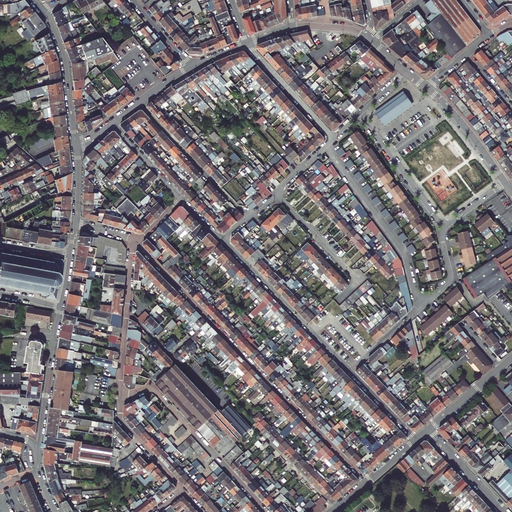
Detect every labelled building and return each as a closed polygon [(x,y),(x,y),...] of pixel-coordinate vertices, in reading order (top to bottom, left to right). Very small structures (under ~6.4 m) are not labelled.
[(17,13),(19,12),(29,6),(24,0),(21,0),(18,2),(13,3),(13,4),(9,5),(8,5),(6,5),(5,4),(0,4),(0,15),(5,15),(17,13)] [(75,0),(84,12),(105,1),(104,0),(83,0),(82,0),(75,0)] [(111,0),(109,3),(108,4),(114,11),(116,9),(120,5),(125,0),(111,0)] [(126,0),(125,0),(120,5),(125,11),(131,5),(126,0)] [(150,0),(145,4),(149,9),(156,4),(161,1),(163,0),(150,0)] [(193,0),(190,2),(196,14),(201,10),(201,9),(200,8),(197,0),(193,0)] [(215,4),(217,9),(226,5),(224,0),(215,4)] [(254,8),(256,7),(262,5),(260,0),(253,3),(250,4),(252,9),(254,8)] [(276,26),(273,17),(271,18),(267,10),(273,7),(272,3),(272,1),(276,1),(276,0),(260,0),(262,5),(271,28),(276,26)] [(276,0),(276,1),(277,11),(277,13),(281,23),(286,22),(289,18),(287,0),(276,0)] [(300,20),(305,19),(302,0),(296,0),(298,18),(300,20)] [(339,17),(337,5),(336,3),(336,1),(334,2),(333,0),(331,0),(331,6),(333,16),(339,17)] [(341,5),(337,5),(339,17),(345,17),(342,0),(335,0),(336,1),(336,3),(339,2),(339,1),(340,0),(341,5)] [(342,0),(345,17),(354,21),(353,19),(352,12),(351,7),(349,7),(348,5),(347,5),(346,2),(350,2),(350,1),(349,0),(342,0)] [(396,16),(396,13),(394,5),(392,0),(372,0),(378,28),(380,29),(396,16)] [(394,5),(396,13),(408,4),(404,0),(398,0),(399,1),(394,5)] [(436,20),(444,14),(432,0),(426,5),(433,13),(433,15),(429,18),(433,23),(436,20)] [(432,0),(444,14),(456,30),(471,17),(457,0),(432,0)] [(471,0),(487,19),(496,12),(488,3),(485,0),(471,0)] [(161,10),(170,5),(171,5),(169,1),(163,4),(161,1),(156,4),(149,9),(154,16),(161,10)] [(490,1),(488,3),(496,12),(500,9),(493,1),(490,1)] [(364,3),(351,6),(351,7),(352,12),(355,11),(365,9),(364,3)] [(252,9),(250,4),(241,7),(242,12),(250,10),(252,9)] [(495,25),(508,18),(508,16),(511,15),(511,4),(507,5),(507,6),(504,6),(500,9),(496,12),(487,19),(491,24),(495,25)] [(122,21),(129,15),(136,10),(131,5),(125,11),(121,14),(119,17),(122,21)] [(154,16),(160,22),(167,16),(172,12),(171,9),(172,8),(170,5),(161,10),(154,16)] [(217,9),(219,14),(228,11),(226,5),(217,9)] [(256,7),(264,30),(271,28),(262,5),(256,7)] [(13,25),(18,21),(21,19),(23,21),(34,12),(29,6),(19,12),(21,15),(19,16),(18,16),(10,22),(13,25)] [(53,13),(56,21),(65,18),(64,17),(69,15),(65,6),(64,6),(61,8),(61,9),(53,13)] [(256,13),(252,15),(259,33),(264,30),(256,7),(254,8),(256,13)] [(259,33),(252,15),(250,10),(242,12),(250,34),(253,35),(259,33)] [(221,20),(218,21),(223,33),(228,44),(234,42),(224,19),(231,17),(228,11),(219,14),(221,20)] [(274,16),(273,17),(276,26),(281,23),(277,13),(277,11),(273,12),(274,16)] [(418,11),(407,19),(414,28),(420,35),(422,32),(420,30),(418,30),(423,26),(423,24),(422,23),(426,20),(418,11)] [(21,19),(18,21),(19,22),(21,23),(22,22),(34,37),(47,30),(45,26),(34,12),(23,21),(21,19)] [(167,16),(160,22),(167,30),(181,20),(184,23),(190,19),(193,16),(191,13),(183,18),(179,13),(175,16),(172,12),(167,16)] [(460,35),(456,30),(444,14),(436,20),(453,41),(460,35)] [(64,17),(65,18),(56,21),(57,26),(70,22),(69,17),(69,15),(64,17)] [(126,24),(132,19),(129,15),(122,21),(126,24)] [(366,15),(356,16),(358,22),(366,26),(368,23),(366,15)] [(57,26),(60,34),(73,30),(71,24),(72,23),(72,25),(79,22),(78,21),(87,19),(85,17),(70,22),(57,26)] [(239,39),(231,17),(224,19),(234,42),(238,40),(239,39)] [(471,17),(456,30),(460,35),(468,45),(482,34),(482,30),(471,17)] [(141,29),(132,19),(126,24),(134,35),(141,29)] [(190,19),(184,23),(170,33),(173,37),(188,26),(186,25),(192,21),(190,19)] [(391,47),(401,39),(398,36),(406,29),(409,27),(411,31),(414,28),(407,19),(384,37),(385,41),(391,47)] [(181,20),(167,30),(170,33),(184,23),(181,20)] [(429,26),(439,39),(443,44),(449,52),(453,57),(468,45),(460,35),(453,41),(436,20),(433,23),(429,26)] [(177,41),(191,31),(189,28),(194,24),(193,22),(188,26),(173,37),(177,41)] [(148,23),(141,29),(147,37),(154,31),(148,23)] [(207,28),(209,35),(215,49),(221,47),(216,35),(214,30),(210,31),(208,27),(207,28)] [(391,47),(404,58),(419,47),(421,45),(425,41),(420,35),(414,28),(411,31),(409,32),(401,39),(391,47)] [(53,47),(47,30),(34,37),(32,38),(36,46),(35,46),(35,47),(36,49),(37,50),(38,49),(40,54),(53,47)] [(60,34),(63,43),(82,36),(86,35),(85,31),(77,34),(75,30),(73,30),(60,34)] [(181,45),(189,38),(188,36),(193,31),(192,30),(191,31),(177,41),(181,45)] [(203,34),(210,51),(215,49),(209,35),(206,37),(203,30),(201,31),(203,34)] [(309,30),(301,31),(305,39),(310,39),(311,41),(315,40),(309,30)] [(154,31),(147,37),(154,44),(160,38),(154,31)] [(301,31),(290,34),(304,50),(307,53),(312,49),(307,42),(305,39),(301,31)] [(223,33),(216,35),(221,47),(228,44),(223,33)] [(205,53),(210,51),(203,34),(198,36),(197,34),(196,35),(199,39),(203,48),(205,53)] [(290,34),(283,36),(292,46),(294,44),(302,52),(304,50),(290,34)] [(186,50),(193,44),(199,39),(196,35),(190,40),(189,38),(181,45),(186,50)] [(504,35),(499,38),(502,41),(505,39),(511,45),(511,44),(504,35)] [(63,43),(66,49),(80,44),(80,45),(91,41),(90,38),(84,40),(82,36),(63,43)] [(292,46),(283,36),(276,38),(283,46),(293,57),(293,56),(296,59),(297,61),(302,65),(305,62),(303,59),(293,48),(292,46)] [(101,37),(92,41),(91,41),(80,45),(80,44),(66,49),(69,57),(106,43),(101,37)] [(123,43),(129,51),(137,44),(131,37),(123,43)] [(167,46),(160,38),(154,44),(151,46),(156,52),(152,55),(153,57),(158,54),(160,52),(167,46)] [(276,38),(270,41),(279,51),(285,57),(287,54),(282,48),(283,46),(276,38)] [(443,44),(439,39),(434,42),(438,48),(443,44)] [(362,40),(349,50),(354,57),(363,50),(366,53),(372,48),(362,40)] [(279,51),(270,41),(264,42),(275,53),(276,52),(277,53),(279,51)] [(275,53),(264,42),(259,44),(259,47),(279,69),(287,62),(288,61),(287,59),(285,57),(279,51),(277,53),(276,52),(275,53)] [(429,47),(433,52),(438,48),(434,42),(429,46),(429,47)] [(106,43),(69,57),(71,63),(80,62),(84,61),(86,60),(89,59),(89,60),(106,53),(112,51),(106,43)] [(194,45),(193,44),(186,50),(190,55),(200,55),(205,53),(203,48),(195,47),(194,45)] [(167,46),(160,52),(166,58),(172,52),(167,46)] [(43,62),(44,65),(58,59),(53,47),(40,54),(29,60),(31,63),(38,60),(40,64),(43,62)] [(404,58),(409,62),(423,52),(419,47),(404,58)] [(378,53),(372,48),(366,53),(364,54),(365,56),(368,59),(367,59),(369,62),(370,60),(372,59),(374,57),(378,53)] [(486,53),(483,49),(476,55),(485,65),(495,57),(489,50),(486,53)] [(112,51),(106,53),(114,63),(119,59),(112,51)] [(243,51),(238,53),(245,61),(248,64),(247,65),(249,69),(251,67),(252,67),(256,64),(251,58),(250,57),(245,52),(243,51)] [(347,51),(342,55),(347,62),(350,60),(353,64),(356,63),(347,51)] [(423,52),(409,62),(414,66),(423,59),(428,55),(424,51),(423,52)] [(485,65),(489,70),(500,60),(506,56),(502,51),(495,57),(485,65)] [(172,52),(166,58),(171,64),(178,59),(172,52)] [(449,62),(453,57),(449,52),(444,57),(449,62)] [(238,53),(233,55),(243,67),(247,71),(249,69),(247,65),(248,64),(245,61),(238,53)] [(376,67),(378,69),(379,69),(383,66),(387,62),(378,53),(374,57),(372,59),(373,60),(371,62),(373,63),(373,64),(375,67),(376,67)] [(233,55),(228,57),(240,70),(243,67),(233,55)] [(342,55),(337,58),(343,65),(347,62),(342,55)] [(365,56),(356,63),(353,64),(351,66),(356,72),(369,62),(367,59),(368,59),(365,56)] [(240,70),(228,57),(221,60),(224,64),(228,61),(233,66),(231,68),(237,75),(235,77),(239,82),(242,79),(238,75),(241,72),(240,70)] [(444,65),(449,62),(444,57),(440,60),(444,65)] [(337,58),(333,62),(338,69),(343,65),(337,58)] [(58,59),(44,65),(36,69),(37,70),(38,69),(39,70),(47,67),(48,75),(59,70),(58,59)] [(165,64),(161,59),(157,62),(162,68),(165,64)] [(178,59),(171,64),(165,64),(162,68),(167,74),(180,65),(180,61),(178,59)] [(279,69),(283,74),(294,64),(297,61),(296,59),(290,64),(287,62),(279,69)] [(414,66),(422,73),(431,66),(423,59),(414,66)] [(224,64),(221,60),(215,62),(221,69),(224,72),(235,85),(239,82),(235,77),(237,75),(231,68),(233,66),(228,61),(224,64)] [(430,77),(444,65),(440,60),(439,60),(431,66),(422,73),(426,76),(430,77)] [(489,70),(492,74),(504,65),(504,64),(500,60),(489,70)] [(80,62),(71,63),(73,80),(83,79),(83,78),(86,75),(84,61),(80,62)] [(305,74),(312,68),(313,69),(312,70),(315,74),(318,71),(322,68),(315,61),(304,71),(292,82),(298,90),(309,80),(305,76),(306,75),(305,74)] [(469,61),(463,66),(466,70),(463,73),(465,75),(468,72),(474,67),(469,61)] [(220,76),(222,74),(219,70),(221,69),(215,62),(207,67),(224,86),(227,83),(220,76)] [(338,69),(333,62),(328,65),(333,72),(335,75),(337,77),(341,73),(340,71),(338,69)] [(383,66),(387,70),(388,71),(393,67),(387,62),(383,66)] [(250,77),(261,67),(258,63),(244,77),(245,78),(248,76),(248,77),(249,76),(250,77)] [(283,74),(288,78),(298,68),(294,64),(283,74)] [(298,68),(288,78),(292,82),(304,71),(301,68),(303,67),(301,65),(298,68)] [(328,65),(323,69),(326,73),(329,76),(333,72),(328,65)] [(492,74),(496,78),(503,73),(507,69),(504,65),(492,74)] [(96,66),(90,71),(96,78),(102,73),(96,66)] [(207,67),(201,71),(209,79),(210,78),(219,88),(222,86),(226,90),(227,89),(224,86),(207,67)] [(254,81),(265,70),(261,67),(250,77),(248,79),(250,80),(252,78),(254,81)] [(468,79),(478,71),(474,67),(468,72),(469,74),(466,77),(468,79)] [(377,76),(384,83),(388,79),(382,73),(379,69),(378,69),(374,73),(377,76)] [(59,70),(48,75),(33,80),(34,85),(40,83),(39,81),(49,77),(50,84),(61,81),(59,70)] [(265,70),(254,81),(252,82),(250,84),(251,85),(253,83),(255,85),(268,74),(265,70)] [(388,79),(393,75),(388,71),(387,70),(384,73),(383,72),(382,73),(388,79)] [(221,92),(209,79),(201,71),(196,74),(213,93),(216,91),(218,94),(221,92)] [(472,83),(475,81),(482,75),(478,71),(468,79),(472,83)] [(449,77),(455,84),(461,78),(456,72),(449,77)] [(503,73),(496,78),(500,83),(506,77),(503,73)] [(213,93),(196,74),(190,77),(208,96),(210,94),(214,98),(216,96),(213,93)] [(271,77),(268,74),(255,85),(256,87),(258,85),(260,87),(271,77)] [(361,80),(365,84),(370,80),(366,75),(361,80)] [(461,78),(455,84),(458,88),(468,79),(466,77),(465,75),(463,77),(461,78)] [(475,81),(478,85),(485,79),(482,75),(475,81)] [(506,77),(500,83),(503,87),(510,82),(511,79),(511,75),(508,79),(506,77)] [(373,80),(380,87),(384,83),(377,76),(373,80)] [(208,96),(190,77),(185,80),(196,93),(199,91),(209,102),(212,100),(208,96)] [(260,95),(274,81),(271,77),(260,87),(256,91),(259,95),(260,95)] [(298,90),(302,94),(315,83),(314,81),(313,82),(311,80),(312,79),(311,78),(309,80),(298,90)] [(83,79),(73,80),(74,90),(83,88),(83,79)] [(302,94),(307,99),(319,87),(317,85),(321,82),(319,79),(315,83),(302,94)] [(458,88),(462,92),(472,83),(468,79),(458,88)] [(485,79),(478,85),(475,88),(479,92),(489,84),(485,79)] [(185,80),(174,87),(181,94),(187,101),(192,96),(199,103),(203,100),(196,93),(185,80)] [(375,91),(380,87),(373,80),(368,84),(375,91)] [(25,89),(0,101),(0,110),(37,99),(36,94),(44,93),(44,96),(48,95),(62,92),(61,81),(50,84),(27,91),(25,89)] [(278,85),(274,81),(260,95),(261,96),(264,94),(266,97),(278,85)] [(511,84),(510,82),(503,87),(507,91),(511,87),(511,84)] [(83,88),(88,94),(94,89),(89,83),(83,88)] [(472,83),(462,92),(465,96),(475,88),(472,83)] [(114,92),(111,95),(121,106),(127,101),(117,90),(112,84),(110,85),(111,87),(110,88),(114,92)] [(319,87),(307,99),(310,103),(318,95),(326,88),(323,84),(319,87)] [(368,84),(364,88),(371,95),(375,91),(368,84)] [(483,97),(493,88),(489,84),(479,92),(483,97)] [(117,90),(127,101),(134,97),(134,96),(124,85),(117,90)] [(178,97),(181,94),(174,87),(173,85),(165,92),(171,98),(176,94),(178,97)] [(282,89),(278,85),(266,97),(264,98),(267,102),(270,100),(282,89)] [(359,91),(367,99),(371,95),(364,88),(363,87),(359,91)] [(454,92),(451,87),(445,92),(449,96),(454,92)] [(73,98),(82,97),(81,93),(84,92),(85,97),(87,97),(89,95),(88,94),(83,88),(74,90),(72,90),(73,98)] [(465,96),(469,101),(479,92),(475,88),(465,96)] [(493,88),(483,97),(485,99),(487,101),(496,93),(493,88)] [(285,93),(282,89),(270,100),(271,101),(272,100),(273,101),(271,103),(273,105),(274,104),(285,93)] [(353,93),(358,98),(363,103),(367,99),(359,91),(357,89),(353,93)] [(376,111),(386,125),(415,104),(405,90),(376,111)] [(454,92),(449,96),(453,100),(458,95),(455,91),(454,92)] [(62,92),(48,95),(49,103),(40,104),(41,108),(38,109),(39,110),(44,109),(49,106),(64,104),(62,92)] [(173,100),(171,98),(165,92),(161,95),(171,106),(174,110),(175,110),(177,108),(173,103),(174,101),(173,100)] [(469,101),(473,105),(480,100),(483,97),(479,92),(469,101)] [(289,97),(285,93),(274,104),(275,105),(276,104),(277,106),(276,108),(274,107),(270,110),(273,113),(276,110),(289,97)] [(318,95),(310,103),(314,106),(322,99),(326,95),(324,93),(320,97),(318,95)] [(490,99),(493,102),(500,97),(496,93),(487,101),(490,105),(492,104),(489,100),(490,99)] [(113,111),(107,104),(105,106),(101,101),(99,102),(92,94),(89,96),(94,101),(102,111),(105,113),(107,116),(113,111)] [(107,98),(104,100),(107,104),(113,111),(121,106),(111,95),(107,98)] [(171,106),(161,95),(156,98),(162,105),(167,110),(171,106)] [(458,95),(453,100),(456,104),(457,103),(462,99),(459,95),(458,95)] [(73,98),(74,107),(83,106),(82,97),(73,98)] [(294,102),(289,97),(276,110),(278,112),(283,107),(286,110),(294,102)] [(314,106),(318,111),(328,102),(331,99),(329,97),(324,101),(322,99),(314,106)] [(496,107),(497,107),(503,101),(500,97),(493,102),(492,104),(490,105),(494,109),(496,107)] [(162,105),(156,98),(152,102),(158,108),(162,105)] [(175,98),(173,100),(174,101),(181,109),(183,106),(175,98)] [(327,120),(331,125),(343,113),(346,110),(349,107),(354,112),(358,107),(353,102),(350,98),(344,104),(327,120)] [(358,107),(363,103),(358,98),(353,102),(358,107)] [(462,99),(457,103),(460,108),(466,103),(462,99)] [(480,100),(473,105),(476,110),(487,101),(485,99),(481,102),(480,100)] [(256,103),(254,100),(247,107),(249,109),(256,103)] [(328,102),(318,111),(322,116),(336,103),(334,101),(331,104),(328,102)] [(487,101),(476,110),(480,114),(490,105),(487,101)] [(503,101),(497,107),(501,111),(507,105),(503,101)] [(148,108),(159,120),(164,115),(164,114),(165,113),(164,112),(163,113),(160,110),(158,108),(152,102),(148,105),(148,108)] [(297,106),(294,102),(286,110),(282,113),(285,116),(283,118),(285,120),(286,118),(290,115),(289,114),(297,106)] [(327,120),(344,104),(343,102),(339,105),(336,103),(322,116),(327,120)] [(470,108),(466,103),(460,108),(465,112),(470,108)] [(49,106),(44,109),(45,120),(49,118),(53,117),(53,116),(65,114),(64,104),(49,106)] [(74,107),(75,114),(84,113),(87,111),(87,109),(88,108),(87,104),(83,106),(74,107)] [(490,105),(480,114),(483,118),(494,109),(490,105)] [(507,105),(501,111),(499,113),(497,114),(501,118),(502,117),(504,115),(511,110),(507,105)] [(301,110),(297,106),(289,114),(290,115),(286,118),(289,121),(301,110)] [(148,124),(154,120),(143,109),(140,109),(138,111),(146,120),(148,122),(147,123),(148,125),(148,124)] [(483,118),(487,122),(497,114),(494,109),(483,118)] [(293,125),(305,114),(301,110),(289,121),(285,125),(286,126),(291,122),(293,125)] [(502,117),(501,118),(505,122),(508,120),(511,116),(511,111),(511,110),(504,115),(506,117),(504,119),(502,117)] [(146,120),(138,111),(133,114),(144,127),(148,125),(147,123),(145,124),(143,122),(146,120)] [(159,120),(162,123),(170,116),(173,113),(172,111),(166,116),(164,115),(159,120)] [(85,120),(84,113),(75,114),(76,122),(84,120),(85,120)] [(90,118),(93,128),(107,116),(105,113),(101,115),(90,118)] [(166,127),(174,119),(179,115),(177,113),(172,118),(170,116),(162,123),(166,127)] [(343,113),(331,125),(334,128),(337,128),(347,119),(345,116),(346,115),(343,113)] [(53,116),(53,117),(54,126),(66,125),(65,114),(53,116)] [(144,127),(133,114),(128,118),(138,129),(140,127),(145,132),(147,130),(144,127)] [(257,120),(260,123),(266,118),(263,114),(257,120)] [(308,118),(305,114),(293,125),(297,129),(308,118)] [(487,122),(491,127),(501,118),(497,114),(487,122)] [(477,117),(471,121),(474,125),(479,120),(477,117)] [(93,128),(90,118),(85,120),(84,120),(88,132),(93,128)] [(122,124),(142,146),(149,141),(150,139),(153,137),(149,132),(145,136),(138,129),(128,118),(122,122),(122,124)] [(312,122),(308,118),(297,129),(301,133),(312,122)] [(491,127),(495,131),(505,122),(501,118),(491,127)] [(181,127),(174,119),(166,127),(172,134),(180,127),(181,127)] [(154,120),(148,124),(157,134),(162,129),(154,120)] [(314,125),(312,122),(301,133),(300,133),(303,136),(305,134),(311,129),(314,125)] [(495,131),(498,136),(508,127),(506,124),(505,122),(495,131)] [(279,131),(282,128),(284,126),(281,123),(276,128),(279,131)] [(66,125),(54,126),(55,133),(51,134),(54,139),(57,137),(67,135),(66,125)] [(314,125),(311,129),(316,134),(322,141),(324,139),(324,136),(314,125)] [(172,134),(180,142),(187,135),(180,127),(172,134)] [(508,127),(498,136),(504,142),(511,135),(511,131),(511,130),(508,127)] [(169,136),(162,129),(157,134),(156,135),(162,142),(169,136)] [(180,142),(187,149),(194,142),(189,138),(195,132),(193,130),(187,135),(180,142)] [(360,130),(352,136),(356,142),(364,136),(360,130)] [(487,130),(481,135),(484,138),(490,133),(487,130)] [(109,134),(119,146),(127,155),(128,155),(132,150),(115,131),(112,131),(109,134)] [(8,148),(16,142),(10,134),(10,133),(8,134),(9,135),(0,139),(5,148),(8,148)] [(214,133),(211,134),(216,141),(220,138),(218,134),(216,135),(214,133)] [(51,134),(32,142),(35,149),(54,140),(54,139),(51,134)] [(109,134),(104,138),(111,146),(112,146),(118,152),(121,157),(124,155),(120,150),(118,147),(119,146),(109,134)] [(316,134),(310,139),(316,146),(322,141),(316,134)] [(68,145),(67,135),(57,137),(54,139),(54,140),(55,151),(68,145)] [(162,142),(169,150),(176,144),(169,136),(162,142)] [(187,149),(190,153),(200,144),(204,141),(203,140),(204,138),(202,136),(200,137),(199,138),(194,142),(187,149)] [(307,136),(303,140),(312,150),(316,146),(310,139),(307,136)] [(364,136),(356,142),(361,148),(368,142),(369,142),(366,138),(364,136)] [(491,136),(485,141),(487,145),(493,140),(494,140),(491,136)] [(104,138),(100,142),(113,157),(118,152),(112,146),(111,146),(104,138)] [(303,143),(300,146),(308,154),(312,150),(303,140),(301,138),(300,139),(297,142),(299,144),(300,143),(300,142),(301,141),(303,143)] [(493,140),(487,145),(490,148),(496,143),(493,140)] [(142,146),(149,154),(155,148),(149,141),(142,146)] [(113,157),(100,142),(93,148),(107,163),(113,157)] [(361,148),(360,148),(364,154),(365,153),(372,148),(370,146),(368,142),(361,148)] [(504,142),(492,152),(495,156),(507,146),(504,142)] [(176,144),(169,150),(176,157),(183,151),(176,144)] [(200,144),(190,153),(194,156),(204,147),(200,144)] [(55,151),(49,154),(51,160),(52,160),(51,158),(54,157),(58,155),(59,157),(69,153),(68,145),(55,151)] [(308,154),(300,146),(297,148),(294,145),(293,146),(296,150),(300,154),(304,158),(308,154)] [(495,156),(498,160),(511,148),(511,145),(511,146),(509,148),(507,146),(495,156)] [(15,158),(16,159),(18,161),(19,160),(25,154),(17,146),(7,155),(11,159),(11,158),(14,156),(16,157),(15,158)] [(204,147),(194,156),(197,160),(204,154),(207,151),(204,147)] [(107,163),(93,148),(85,155),(98,167),(101,163),(107,171),(111,167),(107,163)] [(149,154),(155,161),(162,156),(166,152),(164,150),(161,154),(155,148),(149,154)] [(372,148),(365,153),(369,160),(377,154),(375,151),(373,148),(372,148)] [(511,148),(498,160),(501,164),(509,157),(511,154),(511,148)] [(132,150),(128,155),(133,161),(138,156),(132,150)] [(294,159),(300,154),(296,150),(290,155),(294,159)] [(180,167),(189,158),(183,151),(176,157),(181,162),(178,165),(180,167)] [(240,159),(234,152),(231,155),(237,162),(240,159)] [(58,165),(58,166),(70,161),(69,153),(59,157),(59,161),(53,163),(52,161),(42,166),(45,169),(46,169),(47,169),(58,164),(58,165)] [(294,159),(290,155),(289,153),(284,158),(285,159),(290,164),(294,159)] [(23,163),(29,158),(25,154),(19,160),(20,160),(16,165),(18,167),(19,166),(23,163)] [(51,160),(49,154),(35,160),(42,166),(52,161),(51,160)] [(197,160),(204,168),(211,161),(204,154),(197,160)] [(377,154),(369,160),(374,165),(382,160),(379,156),(377,154)] [(84,159),(84,165),(85,165),(95,172),(105,182),(109,186),(112,184),(113,183),(106,176),(97,168),(98,167),(85,155),(84,159)] [(133,161),(128,155),(127,155),(123,159),(129,165),(133,161)] [(212,160),(211,161),(204,168),(210,174),(217,168),(220,165),(217,162),(221,158),(218,155),(212,160)] [(162,156),(155,161),(159,165),(166,159),(162,156)] [(504,168),(511,161),(509,157),(501,164),(504,168)] [(193,162),(189,158),(180,167),(179,168),(180,169),(181,170),(182,172),(186,168),(193,162)] [(125,169),(129,165),(123,159),(119,163),(125,169)] [(162,169),(169,163),(166,160),(166,159),(159,165),(162,169)] [(285,168),(280,163),(277,159),(275,161),(278,164),(275,166),(277,168),(281,173),(285,168)] [(285,168),(290,164),(285,159),(280,163),(285,168)] [(382,160),(374,165),(375,168),(378,171),(386,166),(384,162),(382,160)] [(70,161),(58,166),(60,178),(67,175),(72,173),(72,172),(70,161)] [(186,175),(196,165),(193,162),(186,168),(188,170),(184,173),(184,174),(186,175)] [(276,177),(267,166),(264,164),(263,165),(260,162),(257,165),(260,168),(272,181),(276,177)] [(115,167),(121,173),(125,169),(119,163),(115,167)] [(176,171),(173,167),(169,163),(162,169),(169,176),(176,171)] [(251,168),(264,182),(267,186),(272,181),(260,168),(257,170),(251,163),(248,165),(251,168)] [(326,167),(322,163),(318,167),(322,171),(326,167)] [(34,171),(41,168),(36,164),(29,167),(32,174),(35,173),(34,171)] [(227,170),(232,166),(230,164),(224,169),(225,170),(223,172),(225,173),(227,170)] [(281,173),(277,168),(275,170),(270,164),(267,166),(276,177),(281,173)] [(84,165),(84,168),(92,174),(96,179),(100,182),(104,186),(105,185),(103,184),(105,182),(95,172),(85,165),(84,165)] [(193,175),(200,169),(196,165),(186,175),(187,176),(190,178),(193,175)] [(386,166),(378,171),(375,174),(380,180),(383,178),(391,172),(390,172),(389,169),(386,166)] [(28,169),(20,172),(23,179),(32,174),(29,167),(27,168),(28,169)] [(116,178),(121,173),(115,167),(111,171),(116,178)] [(92,174),(84,168),(83,175),(93,185),(97,189),(98,190),(101,187),(98,184),(94,180),(96,179),(92,174)] [(147,172),(156,181),(159,177),(151,168),(147,172)] [(223,175),(217,168),(210,174),(216,180),(223,175)] [(196,180),(201,175),(204,173),(200,169),(193,175),(194,177),(191,180),(192,181),(193,183),(196,180)] [(331,173),(336,177),(340,174),(335,169),(331,173)] [(296,181),(300,185),(300,184),(306,179),(313,171),(313,170),(312,171),(311,171),(309,173),(308,172),(304,176),(302,175),(296,181)] [(111,171),(106,176),(113,183),(114,184),(118,179),(116,178),(111,171)] [(179,174),(176,171),(169,176),(172,180),(179,174)] [(20,172),(14,174),(18,181),(19,184),(21,183),(19,180),(23,179),(20,172)] [(143,176),(145,179),(152,185),(156,181),(147,172),(145,174),(144,175),(143,176)] [(325,178),(329,182),(335,177),(331,172),(325,178)] [(391,172),(383,178),(387,184),(394,179),(395,178),(393,175),(391,172)] [(55,182),(58,188),(59,192),(64,190),(72,189),(72,173),(67,175),(67,177),(55,182)] [(18,181),(14,174),(10,176),(13,183),(14,186),(19,184),(18,181)] [(24,189),(34,184),(32,181),(33,181),(32,180),(40,176),(39,174),(36,175),(35,175),(36,177),(31,179),(32,180),(21,184),(24,189)] [(183,178),(179,174),(172,180),(176,184),(183,178)] [(93,190),(93,185),(83,175),(83,192),(98,193),(99,191),(98,190),(97,189),(96,190),(93,190)] [(228,181),(223,175),(216,180),(222,187),(228,181)] [(300,184),(300,185),(303,189),(310,183),(313,181),(315,178),(313,176),(308,181),(306,179),(300,184)] [(310,183),(303,189),(308,194),(320,183),(318,180),(320,178),(318,176),(315,178),(313,181),(316,184),(313,186),(310,183)] [(190,186),(183,178),(176,184),(183,192),(190,186)] [(146,191),(152,185),(145,179),(141,183),(140,181),(141,180),(140,179),(137,182),(146,191)] [(387,184),(386,185),(391,191),(392,190),(399,185),(397,183),(394,179),(387,184)] [(208,191),(214,185),(210,180),(208,182),(204,186),(208,191)] [(262,187),(258,183),(257,184),(255,182),(253,184),(264,197),(267,194),(262,188),(262,187)] [(259,182),(258,183),(262,187),(262,188),(267,194),(272,190),(267,186),(264,182),(261,184),(259,182)] [(308,194),(312,198),(325,186),(321,182),(320,183),(308,194)] [(349,187),(345,182),(338,189),(342,194),(349,187)] [(26,194),(44,186),(42,183),(36,185),(36,183),(34,184),(24,189),(26,194)] [(264,197),(253,184),(247,190),(248,191),(258,202),(264,197)] [(217,188),(214,185),(208,191),(206,192),(206,193),(208,196),(206,197),(207,198),(217,188)] [(325,186),(312,198),(316,202),(322,196),(325,194),(322,192),(328,187),(326,185),(325,186)] [(399,185),(392,190),(396,197),(404,191),(402,187),(400,185),(399,185)] [(46,186),(37,190),(38,194),(40,196),(49,192),(46,186)] [(197,194),(190,186),(183,192),(191,199),(197,194)] [(10,196),(18,192),(16,187),(10,190),(9,189),(5,191),(7,195),(9,193),(10,196)] [(216,200),(223,193),(217,188),(207,198),(208,199),(209,198),(212,195),(216,200)] [(11,210),(15,217),(53,199),(63,195),(72,195),(72,189),(64,190),(59,192),(50,195),(49,192),(40,196),(11,210)] [(7,195),(5,191),(0,193),(0,197),(2,197),(3,199),(10,196),(9,193),(7,195)] [(114,191),(111,194),(117,200),(120,197),(114,191)] [(258,202),(248,191),(245,194),(244,192),(241,195),(244,199),(246,201),(251,208),(258,202)] [(290,202),(293,206),(304,194),(301,191),(290,202)] [(404,191),(396,197),(401,203),(409,197),(406,193),(404,191)] [(20,196),(18,192),(10,196),(11,198),(7,200),(8,203),(20,196)] [(204,195),(201,192),(192,201),(195,204),(204,195)] [(148,201),(152,206),(160,214),(167,207),(163,202),(160,205),(154,198),(158,194),(157,193),(152,197),(151,198),(148,201)] [(216,200),(221,205),(228,199),(223,193),(216,200)] [(320,206),(324,211),(330,205),(329,203),(332,200),(331,200),(336,195),(334,193),(326,200),(320,206)] [(61,200),(61,203),(71,204),(72,195),(63,195),(53,199),(53,204),(55,204),(55,201),(61,200)] [(198,207),(207,198),(206,197),(204,195),(195,204),(198,207)] [(324,211),(328,215),(338,205),(346,198),(344,195),(338,200),(337,199),(330,205),(324,211)] [(322,196),(316,202),(320,206),(326,200),(322,196)] [(362,202),(358,196),(352,202),(356,207),(362,202)] [(22,197),(8,204),(10,208),(24,201),(22,197)] [(116,208),(117,209),(122,215),(121,217),(121,219),(117,227),(123,228),(129,222),(126,219),(125,218),(128,216),(131,212),(134,215),(135,214),(139,210),(127,197),(116,208)] [(409,197),(401,203),(405,209),(413,203),(411,200),(409,197)] [(207,198),(198,207),(201,210),(210,202),(208,199),(207,198)] [(24,221),(29,219),(53,206),(53,205),(53,204),(53,199),(15,217),(10,219),(6,221),(6,237),(21,240),(24,221)] [(210,202),(201,210),(205,214),(214,205),(212,203),(210,202)] [(366,208),(362,202),(356,207),(360,213),(366,208)] [(413,203),(405,209),(409,215),(417,209),(415,206),(413,203)] [(102,206),(82,204),(82,211),(93,212),(93,213),(105,213),(106,210),(102,210),(102,206)] [(144,205),(146,209),(156,218),(160,214),(152,206),(151,208),(148,205),(147,206),(145,204),(144,205)] [(214,205),(205,214),(209,218),(215,212),(217,209),(214,205)] [(328,215),(332,219),(342,209),(338,205),(328,215)] [(107,224),(112,210),(108,208),(109,206),(108,206),(106,210),(105,213),(102,223),(107,224)] [(188,220),(194,214),(186,206),(183,206),(172,216),(176,219),(177,218),(178,219),(181,217),(182,218),(178,222),(182,226),(186,222),(184,220),(186,218),(188,220)] [(230,211),(238,220),(244,214),(238,208),(236,210),(233,207),(230,211)] [(113,208),(112,210),(107,224),(111,225),(116,211),(113,210),(114,208),(113,208)] [(238,220),(230,211),(227,214),(222,208),(219,211),(220,212),(221,213),(226,218),(232,224),(232,225),(238,220)] [(282,208),(276,213),(288,226),(289,227),(290,225),(288,222),(289,222),(288,220),(285,217),(288,215),(282,208)] [(332,219),(336,224),(346,215),(348,213),(344,208),(342,209),(332,219)] [(117,209),(116,211),(111,225),(117,227),(121,219),(121,217),(122,215),(117,209)] [(142,213),(146,217),(142,220),(149,226),(156,218),(146,209),(142,213)] [(417,209),(409,215),(414,221),(421,216),(422,215),(420,212),(417,209)] [(60,216),(70,216),(71,211),(62,210),(53,210),(52,216),(57,216),(57,221),(60,221),(60,216)] [(93,212),(82,211),(82,215),(84,218),(102,223),(105,213),(93,213),(93,212)] [(7,212),(1,214),(4,222),(6,221),(10,219),(7,212)] [(215,212),(209,218),(212,221),(219,215),(215,212)] [(483,212),(480,214),(489,225),(495,220),(489,212),(486,214),(485,215),(485,214),(483,212)] [(146,217),(142,213),(140,216),(139,215),(138,216),(141,221),(137,225),(143,231),(149,226),(142,220),(146,217)] [(288,226),(276,213),(271,219),(277,225),(279,223),(282,226),(283,225),(286,228),(288,226)] [(191,226),(199,219),(194,214),(188,220),(187,221),(191,226)] [(480,214),(477,216),(479,219),(478,220),(476,222),(482,231),(489,225),(480,214)] [(143,231),(137,225),(136,224),(139,221),(134,215),(131,219),(132,220),(129,222),(123,228),(139,233),(142,232),(143,231)] [(220,217),(219,215),(212,221),(217,226),(221,222),(218,219),(220,217)] [(346,215),(336,224),(341,229),(351,220),(346,215)] [(179,230),(182,226),(178,222),(176,219),(172,216),(160,229),(169,239),(172,237),(179,230)] [(414,221),(413,222),(417,228),(418,227),(425,222),(423,218),(421,216),(414,221)] [(351,220),(341,229),(346,234),(352,228),(350,225),(356,219),(354,217),(351,220)] [(232,224),(226,218),(221,222),(217,226),(222,231),(225,231),(232,224)] [(21,240),(28,242),(30,229),(27,228),(29,219),(24,221),(21,240)] [(40,221),(40,222),(36,243),(50,245),(51,232),(51,231),(43,229),(44,219),(40,221)] [(203,223),(199,219),(191,226),(196,230),(203,223)] [(255,219),(250,224),(252,227),(255,225),(257,227),(260,225),(255,219)] [(282,231),(277,225),(271,219),(262,227),(267,231),(270,229),(274,233),(278,230),(281,232),(282,231)] [(365,225),(367,226),(370,230),(371,229),(375,225),(371,219),(365,225)] [(52,220),(52,228),(58,229),(61,230),(61,232),(68,232),(69,226),(56,225),(56,221),(52,220)] [(187,221),(186,222),(182,226),(179,230),(180,232),(183,229),(184,229),(186,227),(188,229),(191,226),(187,221)] [(425,222),(418,227),(422,233),(430,227),(428,224),(426,221),(425,222)] [(36,243),(40,222),(34,222),(34,223),(33,224),(33,225),(33,226),(33,228),(35,229),(35,230),(30,229),(28,242),(36,243)] [(199,236),(200,235),(208,227),(203,223),(196,230),(194,232),(199,236)] [(346,234),(351,239),(360,229),(361,229),(356,224),(352,228),(346,234)] [(375,225),(371,229),(375,234),(379,230),(375,225)] [(183,234),(185,236),(187,233),(189,234),(191,232),(192,234),(194,232),(196,230),(191,226),(188,229),(183,234)] [(231,242),(235,246),(250,232),(245,226),(231,238),(231,242)] [(360,229),(351,239),(355,244),(365,234),(370,230),(367,226),(362,231),(360,229)] [(206,238),(212,232),(208,227),(200,235),(205,239),(206,238)] [(430,227),(422,233),(427,239),(433,234),(435,233),(430,227)] [(169,239),(160,229),(147,242),(147,245),(158,257),(164,252),(156,244),(161,240),(175,254),(165,264),(170,270),(176,263),(182,258),(185,255),(174,244),(169,239)] [(456,237),(457,241),(471,237),(469,229),(459,232),(460,235),(460,236),(459,236),(456,237)] [(380,244),(383,247),(388,242),(379,230),(375,234),(375,235),(379,241),(380,244)] [(251,231),(250,232),(235,246),(239,250),(252,238),(250,236),(253,233),(251,231)] [(68,232),(61,232),(58,247),(62,248),(67,243),(68,232)] [(212,232),(206,238),(214,246),(212,248),(211,250),(210,249),(206,254),(204,256),(207,259),(211,255),(214,253),(217,249),(224,243),(212,232)] [(365,234),(355,244),(360,249),(369,240),(370,239),(365,234)] [(427,239),(425,240),(429,246),(434,242),(437,240),(435,237),(433,234),(427,239)] [(509,239),(503,243),(508,248),(511,245),(511,234),(509,235),(509,239)] [(199,236),(192,242),(194,245),(189,250),(191,253),(197,247),(195,245),(199,241),(201,243),(204,240),(205,239),(200,235),(199,236)] [(99,237),(80,236),(79,245),(91,247),(97,248),(97,246),(98,243),(99,237)] [(253,240),(252,238),(239,250),(243,254),(258,240),(256,237),(253,240)] [(471,237),(457,241),(458,244),(461,243),(462,243),(462,245),(463,248),(473,245),(471,237)] [(205,239),(204,240),(212,248),(214,246),(206,238),(205,239)] [(248,259),(256,251),(254,249),(259,244),(260,242),(258,240),(243,254),(248,259)] [(369,240),(360,249),(365,254),(374,245),(369,240)] [(365,254),(370,259),(376,253),(373,250),(380,244),(379,241),(376,244),(374,245),(365,254)] [(318,250),(311,242),(298,254),(305,260),(302,263),(303,265),(318,250)] [(388,242),(383,247),(384,249),(386,252),(392,247),(388,242)] [(429,246),(426,248),(427,251),(428,251),(429,258),(437,256),(439,256),(438,251),(437,248),(435,249),(434,242),(429,246)] [(224,243),(217,249),(221,253),(218,256),(220,258),(229,249),(224,243)] [(487,254),(489,261),(508,248),(503,243),(487,254)] [(90,253),(91,247),(79,245),(78,254),(94,257),(95,258),(95,255),(92,255),(92,254),(90,253)] [(461,257),(475,254),(473,245),(463,248),(464,251),(464,253),(463,253),(460,254),(461,257)] [(511,245),(508,248),(489,261),(463,278),(476,297),(486,291),(490,298),(511,280),(511,245)] [(376,253),(370,259),(374,264),(383,255),(381,253),(384,249),(383,247),(376,253)] [(390,258),(392,261),(398,256),(392,247),(386,252),(388,255),(390,258)] [(255,266),(265,256),(266,255),(259,248),(256,251),(248,259),(255,266)] [(225,264),(235,255),(229,249),(220,258),(225,264)] [(152,262),(141,250),(139,251),(138,268),(146,268),(152,262)] [(324,256),(318,250),(303,265),(304,266),(310,261),(314,265),(315,264),(324,256)] [(54,257),(53,257),(53,258),(53,257),(53,258),(53,259),(46,257),(46,258),(47,258),(47,260),(46,260),(46,261),(41,260),(41,259),(40,259),(35,259),(35,258),(34,257),(34,258),(29,257),(28,256),(28,257),(23,256),(23,255),(22,255),(22,256),(16,255),(17,254),(16,254),(15,255),(10,254),(11,253),(10,253),(9,254),(4,253),(4,252),(3,252),(3,253),(0,252),(1,252),(0,251),(0,284),(4,286),(4,287),(5,287),(5,286),(10,287),(10,288),(11,288),(11,287),(16,288),(16,289),(17,289),(17,288),(22,289),(22,290),(23,290),(23,289),(29,290),(28,291),(29,291),(30,290),(35,291),(34,292),(35,292),(36,291),(41,292),(40,293),(41,293),(41,295),(40,295),(40,296),(41,296),(46,297),(45,298),(46,298),(46,299),(47,299),(47,298),(51,299),(52,300),(52,299),(56,300),(56,301),(57,301),(57,300),(57,299),(58,294),(58,293),(59,288),(59,287),(59,286),(60,285),(59,284),(61,282),(62,282),(61,281),(62,279),(63,278),(63,277),(62,278),(61,275),(61,274),(61,272),(62,272),(63,266),(64,260),(64,259),(63,259),(59,258),(58,258),(54,258),(54,257)] [(383,255),(374,264),(379,269),(388,260),(390,258),(388,255),(386,252),(383,255)] [(94,257),(78,254),(76,261),(93,265),(94,262),(93,262),(94,257)] [(475,254),(461,257),(462,261),(465,260),(466,260),(466,261),(467,264),(477,262),(475,254)] [(241,261),(235,255),(225,264),(231,270),(241,261)] [(259,270),(271,259),(269,257),(267,258),(265,256),(255,266),(259,270)] [(329,261),(324,256),(315,264),(318,268),(315,271),(317,272),(320,270),(322,267),(329,261)] [(400,259),(398,256),(392,261),(393,263),(391,265),(393,269),(402,266),(401,263),(400,259)] [(429,258),(430,262),(432,269),(440,267),(442,266),(441,262),(440,259),(438,259),(437,256),(429,258)] [(259,270),(263,274),(277,261),(273,257),(271,259),(259,270)] [(388,260),(379,269),(388,278),(394,272),(393,269),(391,265),(393,263),(392,261),(390,258),(388,260)] [(268,279),(275,272),(272,269),(274,268),(280,262),(278,260),(277,261),(263,274),(268,279)] [(93,265),(76,261),(75,268),(102,273),(103,270),(92,268),(93,265)] [(241,261),(231,270),(227,275),(232,280),(240,272),(246,267),(241,261)] [(334,267),(329,261),(322,267),(323,268),(320,270),(317,272),(318,274),(320,271),(324,276),(325,275),(334,267)] [(152,262),(146,268),(145,269),(143,273),(146,277),(149,273),(156,266),(152,262)] [(176,263),(170,270),(174,274),(180,267),(176,263)] [(161,270),(156,266),(149,273),(146,277),(145,280),(144,280),(146,282),(151,276),(153,278),(161,270)] [(402,266),(393,269),(394,272),(397,276),(404,274),(402,266)] [(184,272),(180,267),(174,274),(178,278),(184,272)] [(242,281),(251,272),(246,267),(240,272),(243,276),(238,281),(240,284),(242,281)] [(327,283),(339,272),(334,267),(325,275),(328,279),(326,282),(327,283)] [(432,269),(428,270),(429,273),(433,272),(435,280),(445,277),(443,273),(443,270),(441,270),(440,267),(432,269)] [(105,273),(102,273),(75,268),(74,274),(81,275),(97,278),(104,279),(105,273)] [(145,269),(146,268),(138,268),(137,280),(142,280),(142,278),(142,274),(143,273),(145,269)] [(182,282),(189,275),(191,273),(187,269),(184,272),(178,278),(182,282)] [(165,275),(161,270),(153,278),(158,282),(165,275)] [(274,286),(282,278),(277,273),(278,271),(277,270),(275,272),(268,279),(274,286)] [(251,272),(242,281),(244,284),(248,280),(251,284),(257,278),(251,272)] [(335,286),(344,277),(339,272),(327,283),(328,285),(331,282),(335,286)] [(125,289),(126,275),(125,275),(118,274),(115,274),(111,274),(108,273),(105,273),(104,279),(103,283),(103,287),(115,288),(125,289)] [(404,274),(397,276),(400,283),(406,281),(404,274)] [(169,279),(165,275),(158,282),(162,287),(169,279)] [(195,282),(189,275),(182,282),(188,288),(194,282),(195,282)] [(350,283),(344,277),(335,286),(332,289),(334,290),(336,288),(342,293),(345,291),(343,289),(350,283)] [(212,278),(209,281),(210,282),(215,287),(217,284),(212,278)] [(257,290),(263,284),(257,278),(251,284),(248,286),(254,292),(257,290)] [(278,290),(286,282),(283,278),(282,278),(274,286),(278,290)] [(86,287),(85,292),(84,297),(70,294),(68,303),(81,306),(83,302),(84,298),(88,300),(89,299),(90,299),(92,293),(90,293),(93,280),(88,279),(87,282),(87,284),(86,287)] [(174,284),(169,279),(162,287),(166,291),(174,284)] [(294,282),(291,284),(290,286),(291,288),(299,281),(297,279),(294,282)] [(282,294),(288,288),(290,286),(291,284),(288,280),(286,282),(278,290),(282,294)] [(192,292),(198,286),(194,282),(188,288),(192,292)] [(192,292),(196,296),(206,287),(201,283),(200,284),(198,286),(192,292)] [(86,287),(72,284),(71,289),(85,292),(86,287)] [(165,297),(168,294),(171,296),(178,288),(174,284),(166,291),(163,295),(165,297)] [(257,290),(262,295),(268,290),(263,284),(257,290)] [(451,287),(448,289),(458,300),(464,294),(458,286),(455,289),(454,290),(453,289),(451,287)] [(200,301),(210,291),(206,287),(196,296),(200,301)] [(123,315),(125,289),(115,288),(113,306),(113,313),(123,315)] [(171,303),(175,301),(176,299),(183,293),(178,288),(171,296),(166,301),(167,302),(168,300),(171,303)] [(288,300),(294,294),(288,288),(282,294),(288,300)] [(447,295),(445,298),(452,305),(458,300),(448,289),(446,292),(448,294),(448,295),(447,295)] [(268,290),(262,295),(259,298),(261,300),(259,303),(261,305),(272,294),(268,290)] [(200,301),(204,305),(213,296),(214,295),(210,291),(200,301)] [(176,299),(182,305),(189,299),(183,293),(176,299)] [(272,294),(261,305),(260,306),(264,310),(268,306),(270,304),(276,298),(272,294)] [(300,300),(294,294),(288,300),(294,306),(300,300)] [(213,314),(227,300),(222,295),(221,296),(223,298),(216,305),(214,303),(208,309),(213,314)] [(368,302),(362,295),(360,298),(365,304),(368,302)] [(208,309),(214,303),(218,299),(216,298),(215,298),(213,296),(204,305),(208,309)] [(395,304),(390,308),(400,319),(408,313),(406,305),(405,301),(404,297),(404,296),(398,301),(397,300),(394,303),(395,304)] [(311,304),(317,299),(315,297),(312,300),(311,302),(309,304),(310,305),(311,304)] [(280,302),(276,298),(270,304),(274,308),(280,302)] [(182,315),(193,304),(189,299),(182,305),(178,310),(182,315)] [(18,304),(0,300),(0,314),(15,317),(16,316),(17,316),(17,312),(16,312),(18,304)] [(232,304),(227,300),(213,314),(217,319),(226,310),(230,306),(232,304)] [(304,304),(300,300),(294,306),(297,310),(304,304)] [(284,306),(280,302),(274,308),(272,310),(271,311),(267,314),(266,316),(269,320),(275,315),(277,313),(284,306)] [(81,306),(68,303),(66,314),(79,317),(85,319),(85,317),(80,315),(81,312),(86,313),(86,312),(93,314),(91,320),(93,321),(96,309),(81,306)] [(396,324),(386,313),(383,315),(372,303),(370,305),(379,314),(391,328),(396,324)] [(146,323),(157,312),(163,306),(162,305),(161,304),(151,313),(147,310),(140,317),(146,323)] [(198,309),(193,304),(182,315),(181,316),(186,321),(192,315),(198,309)] [(307,308),(304,304),(297,310),(301,314),(307,308)] [(311,304),(310,305),(307,308),(301,314),(305,318),(315,308),(311,304)] [(441,304),(438,307),(447,317),(454,312),(447,304),(444,306),(443,307),(441,304)] [(288,310),(284,306),(277,313),(279,315),(280,314),(282,316),(288,310)] [(382,308),(386,313),(396,324),(400,319),(390,308),(390,307),(389,306),(386,309),(384,306),(382,308)] [(437,313),(434,315),(441,323),(447,317),(438,307),(435,309),(437,311),(438,312),(437,313)] [(34,308),(33,315),(51,318),(52,311),(34,308)] [(316,309),(315,308),(305,318),(309,322),(318,313),(315,310),(316,309)] [(99,322),(102,311),(99,310),(96,309),(93,321),(99,322)] [(198,322),(205,316),(198,309),(192,315),(198,322)] [(231,315),(226,310),(217,319),(222,324),(228,317),(231,315)] [(282,323),(292,314),(288,310),(282,316),(271,326),(273,328),(281,321),(282,323)] [(108,312),(102,311),(99,322),(114,326),(122,328),(123,315),(113,313),(108,312)] [(473,311),(467,317),(472,323),(478,317),(473,311)] [(157,312),(146,323),(150,327),(158,319),(161,316),(157,312)] [(79,317),(66,314),(63,323),(70,325),(71,323),(78,325),(78,327),(98,332),(99,330),(95,329),(96,326),(78,321),(79,317)] [(240,317),(245,323),(248,320),(243,314),(240,317)] [(296,318),(292,314),(282,323),(281,324),(285,329),(296,318)] [(391,328),(379,314),(375,317),(387,331),(391,328)] [(51,318),(33,315),(31,326),(47,329),(49,322),(50,322),(51,318)] [(277,317),(275,315),(269,320),(268,321),(269,321),(268,322),(270,324),(277,317)] [(428,315),(425,318),(435,328),(441,323),(434,315),(432,317),(430,318),(428,315)] [(483,322),(485,320),(481,315),(478,317),(472,323),(477,329),(483,324),(483,322)] [(204,327),(210,321),(205,316),(198,322),(192,328),(194,330),(197,327),(200,331),(201,330),(202,329),(204,327)] [(231,321),(228,317),(222,324),(227,329),(234,323),(238,319),(235,317),(231,321)] [(387,331),(375,317),(371,321),(383,334),(387,331)] [(130,318),(129,329),(137,330),(139,331),(140,326),(138,323),(130,318)] [(296,318),(285,329),(283,331),(286,334),(287,333),(286,332),(289,330),(291,331),(300,322),(296,318)] [(425,318),(422,320),(424,322),(425,323),(424,324),(421,326),(428,334),(435,328),(425,318)] [(490,318),(483,324),(477,329),(481,333),(487,328),(485,325),(488,323),(490,325),(493,322),(490,318)] [(150,327),(154,331),(156,330),(160,333),(166,328),(162,324),(165,322),(163,319),(160,322),(158,319),(150,327)] [(175,319),(169,324),(174,329),(180,323),(175,319)] [(380,338),(364,320),(363,319),(361,321),(366,326),(368,329),(366,331),(376,341),(380,338)] [(365,319),(364,320),(380,338),(383,334),(371,321),(369,323),(365,319)] [(409,333),(412,337),(414,334),(411,320),(392,338),(400,347),(410,338),(407,335),(409,333)] [(208,332),(215,326),(210,321),(204,327),(208,332)] [(304,326),(300,322),(291,331),(282,339),(274,347),(278,351),(289,340),(287,338),(292,333),(294,335),(297,332),(304,326)] [(61,331),(77,334),(77,332),(87,334),(87,332),(103,336),(103,333),(98,332),(78,327),(78,325),(71,323),(70,325),(63,323),(61,331)] [(227,329),(233,335),(239,329),(234,323),(227,329)] [(464,329),(459,323),(452,328),(458,335),(464,329)] [(120,337),(122,328),(114,326),(112,335),(120,337)] [(208,332),(215,339),(221,333),(215,326),(208,332)] [(233,335),(238,340),(247,332),(242,326),(239,329),(233,335)] [(300,335),(301,336),(307,330),(304,326),(297,332),(300,335)] [(489,326),(487,328),(481,333),(484,338),(492,331),(489,326)] [(140,340),(141,332),(139,331),(137,330),(129,329),(128,337),(132,338),(140,343),(142,345),(147,347),(149,345),(140,340)] [(469,335),(464,329),(458,335),(461,338),(458,341),(460,343),(463,341),(469,335)] [(305,341),(311,335),(307,330),(301,336),(298,339),(293,344),(295,346),(303,338),(305,341)] [(61,331),(60,337),(72,340),(72,339),(81,341),(81,340),(91,343),(92,338),(86,337),(77,334),(61,331)] [(242,345),(251,336),(252,335),(248,331),(247,332),(238,340),(242,345)] [(496,335),(492,331),(484,338),(485,338),(489,341),(496,335)] [(220,344),(226,338),(221,333),(215,339),(220,344)] [(109,342),(120,344),(121,337),(120,337),(112,335),(111,335),(109,342)] [(278,335),(270,343),(274,347),(282,339),(278,335)] [(311,335),(305,341),(299,347),(300,348),(299,350),(301,353),(306,348),(315,339),(311,335)] [(473,340),(469,335),(463,341),(467,345),(473,340)] [(500,339),(496,335),(489,341),(492,346),(500,339)] [(496,351),(502,345),(501,344),(508,338),(505,335),(500,339),(492,346),(496,351)] [(246,349),(253,343),(256,340),(256,339),(255,338),(254,339),(251,336),(242,345),(246,349)] [(72,340),(60,337),(59,348),(70,351),(71,346),(79,348),(80,342),(72,340)] [(174,337),(169,341),(175,348),(180,343),(174,337)] [(29,342),(30,342),(30,341),(33,339),(43,340),(45,344),(44,348),(46,348),(46,343),(44,339),(33,338),(29,340),(29,342)] [(140,343),(132,338),(129,346),(137,351),(140,343)] [(231,343),(226,338),(220,344),(218,346),(217,346),(216,348),(221,353),(224,349),(231,343)] [(43,360),(44,348),(45,344),(43,340),(33,339),(30,341),(30,342),(29,346),(28,346),(28,350),(26,363),(29,363),(28,372),(30,372),(42,374),(44,364),(42,364),(43,360)] [(193,339),(188,343),(194,350),(197,347),(199,345),(193,340),(193,339)] [(315,339),(306,348),(310,352),(319,343),(315,339)] [(477,344),(473,340),(467,345),(464,347),(467,351),(470,349),(470,350),(477,344)] [(175,348),(169,341),(166,345),(172,351),(175,348)] [(120,344),(109,342),(108,348),(120,351),(120,344)] [(160,347),(155,342),(151,346),(148,349),(145,352),(150,357),(153,353),(160,347)] [(188,343),(184,347),(192,356),(193,354),(194,355),(195,354),(199,359),(201,357),(196,352),(194,350),(188,343)] [(224,349),(231,356),(238,350),(231,343),(224,349)] [(252,355),(259,349),(253,343),(246,349),(252,355)] [(256,359),(263,353),(261,351),(267,346),(265,343),(259,349),(252,355),(256,359)] [(323,347),(319,343),(310,352),(307,354),(311,359),(323,347)] [(494,364),(477,344),(470,350),(461,357),(464,361),(465,362),(469,358),(471,361),(473,362),(475,360),(486,373),(494,366),(494,364)] [(393,346),(391,348),(386,353),(390,357),(398,350),(394,345),(393,346)] [(446,345),(442,348),(446,352),(447,354),(451,351),(446,345)] [(506,349),(502,345),(496,351),(499,355),(506,349)] [(137,351),(129,346),(126,356),(135,359),(137,351)] [(273,349),(270,346),(264,352),(267,354),(273,349)] [(98,347),(95,356),(95,357),(119,362),(119,352),(98,347)] [(160,347),(153,353),(158,358),(164,352),(160,347)] [(184,347),(180,351),(188,359),(192,356),(184,347)] [(321,360),(329,353),(323,347),(311,359),(310,359),(316,365),(321,360)] [(57,357),(74,360),(75,352),(70,351),(59,348),(57,357)] [(381,348),(372,356),(376,361),(379,358),(385,353),(381,348)] [(233,364),(242,355),(238,350),(231,356),(223,364),(225,366),(230,361),(233,364)] [(188,359),(180,351),(176,355),(184,363),(188,359)] [(164,352),(158,358),(155,361),(159,366),(169,357),(164,352)] [(203,363),(206,360),(208,358),(209,356),(208,355),(206,352),(201,357),(199,359),(203,363)] [(443,374),(447,370),(455,363),(447,354),(446,352),(426,369),(435,380),(443,374)] [(262,365),(268,359),(263,353),(256,359),(262,365)] [(329,353),(321,360),(328,367),(335,360),(329,353)] [(91,363),(118,369),(119,362),(95,357),(95,356),(92,355),(91,363)] [(238,368),(247,360),(242,355),(233,364),(236,367),(232,370),(235,372),(238,368)] [(126,356),(125,365),(134,366),(139,368),(140,362),(135,359),(126,356)] [(74,360),(57,357),(55,370),(60,370),(72,371),(74,360)] [(159,366),(162,370),(172,360),(169,357),(159,366)] [(455,363),(447,370),(449,373),(464,361),(461,357),(455,363)] [(362,375),(366,379),(377,369),(375,367),(382,361),(379,358),(376,361),(374,363),(362,375)] [(262,365),(266,370),(272,363),(268,359),(262,365)] [(172,360),(162,370),(161,370),(162,371),(163,370),(166,373),(165,374),(166,375),(177,365),(172,360)] [(254,367),(247,360),(238,368),(245,376),(254,367)] [(335,360),(328,367),(324,370),(324,371),(325,372),(326,371),(329,374),(340,364),(335,360)] [(288,364),(290,363),(288,361),(284,365),(283,364),(278,369),(271,375),(276,381),(283,374),(281,372),(285,367),(285,366),(287,364),(288,364)] [(357,370),(362,375),(374,363),(372,361),(368,365),(365,363),(357,370)] [(271,375),(278,369),(272,363),(266,370),(271,375)] [(332,378),(343,368),(340,364),(329,374),(332,378)] [(134,366),(125,365),(125,374),(136,375),(136,371),(142,372),(142,369),(141,368),(139,368),(134,366)] [(197,430),(219,410),(177,365),(166,375),(156,384),(197,430)] [(366,379),(370,384),(378,376),(376,373),(383,368),(381,365),(377,369),(366,379)] [(259,372),(254,367),(245,376),(250,381),(259,372)] [(318,377),(319,375),(324,371),(324,370),(322,368),(321,369),(322,370),(316,375),(318,377)] [(335,383),(346,371),(343,368),(332,378),(329,381),(333,384),(335,383)] [(389,371),(387,368),(378,376),(370,384),(375,388),(383,381),(381,378),(389,371)] [(160,369),(155,374),(153,376),(150,378),(154,382),(162,374),(160,371),(161,370),(160,369)] [(423,371),(425,379),(426,383),(428,383),(429,385),(435,380),(426,369),(423,371)] [(72,371),(60,370),(59,380),(57,380),(56,391),(71,394),(74,372),(72,371)] [(284,388),(292,380),(290,378),(294,374),(294,373),(295,372),(294,371),(291,373),(288,377),(287,378),(280,384),(284,388)] [(350,375),(346,371),(335,383),(337,385),(333,388),(335,389),(350,375)] [(0,426),(7,428),(6,420),(2,420),(1,403),(15,404),(17,405),(17,403),(19,404),(29,405),(40,406),(41,399),(20,397),(19,397),(20,395),(21,380),(21,372),(0,372),(0,426)] [(31,376),(30,380),(44,382),(45,374),(44,374),(42,374),(30,372),(28,372),(26,372),(26,376),(31,376)] [(264,377),(259,372),(250,381),(244,387),(245,388),(246,390),(252,384),(255,386),(257,383),(264,377)] [(136,375),(125,374),(124,383),(125,383),(132,384),(133,377),(138,377),(138,375),(136,375)] [(280,384),(287,378),(283,374),(276,381),(280,384)] [(318,377),(310,384),(313,388),(314,389),(316,386),(324,379),(319,375),(318,377)] [(350,375),(335,389),(334,390),(339,395),(342,391),(355,380),(350,375)] [(381,394),(398,379),(395,376),(390,381),(378,391),(381,394)] [(384,398),(395,388),(394,387),(395,386),(395,384),(396,382),(398,385),(404,380),(401,376),(398,379),(381,394),(384,398)] [(264,391),(270,384),(264,377),(257,383),(264,391)] [(378,391),(390,381),(386,377),(383,381),(375,388),(378,391)] [(44,382),(30,380),(26,380),(25,390),(29,390),(42,391),(44,382)] [(293,380),(292,380),(284,388),(289,394),(299,386),(293,380)] [(358,384),(355,380),(342,391),(344,393),(339,398),(341,399),(338,402),(339,403),(344,398),(346,396),(358,384)] [(459,384),(464,391),(469,387),(464,380),(459,384)] [(453,386),(460,395),(464,391),(459,384),(457,382),(453,386)] [(269,396),(275,390),(270,384),(264,391),(269,396)] [(350,400),(362,388),(358,384),(346,396),(348,398),(350,400)] [(409,387),(407,384),(400,390),(399,390),(402,393),(409,387)] [(453,400),(460,395),(453,386),(451,384),(448,387),(451,391),(448,394),(453,400)] [(299,385),(299,386),(289,394),(294,399),(300,392),(299,391),(302,388),(299,385)] [(394,394),(398,392),(399,390),(400,390),(397,386),(395,388),(384,398),(387,401),(395,395),(394,394)] [(435,416),(447,406),(441,399),(430,386),(427,388),(432,395),(432,394),(437,400),(431,404),(430,402),(426,405),(435,416)] [(366,392),(362,388),(350,400),(347,403),(349,405),(354,400),(355,402),(366,392)] [(511,422),(511,404),(498,388),(489,395),(504,413),(492,423),(496,428),(500,433),(511,422)] [(254,400),(262,392),(259,389),(251,397),(254,400)] [(42,391),(29,390),(28,394),(20,395),(19,397),(20,397),(41,399),(42,391)] [(280,395),(275,390),(269,396),(265,399),(268,401),(271,398),(274,401),(280,395)] [(303,390),(300,392),(294,399),(298,403),(304,397),(302,395),(305,392),(303,390)] [(56,391),(55,398),(57,399),(57,400),(70,402),(71,394),(56,391)] [(366,392),(355,402),(354,404),(355,406),(358,404),(358,405),(361,402),(362,404),(370,396),(366,392)] [(402,396),(398,392),(394,394),(395,395),(387,401),(391,406),(399,399),(402,396)] [(257,404),(265,396),(263,393),(255,401),(257,404)] [(304,397),(298,403),(302,407),(308,401),(306,399),(310,395),(309,395),(308,393),(304,397)] [(448,394),(441,399),(447,406),(453,400),(448,394)] [(141,398),(150,408),(152,406),(155,403),(160,398),(158,396),(152,401),(147,395),(141,398)] [(285,400),(280,395),(274,401),(270,405),(274,410),(276,409),(285,400)] [(362,411),(374,400),(370,396),(362,404),(360,406),(358,408),(360,410),(361,409),(362,411)] [(57,399),(55,398),(55,399),(56,399),(54,408),(69,410),(70,402),(57,400),(57,399)] [(150,408),(141,398),(136,401),(142,407),(146,411),(148,409),(150,408)] [(391,406),(394,409),(402,402),(399,399),(391,406)] [(435,416),(426,405),(421,399),(419,401),(422,404),(422,405),(427,411),(424,413),(430,420),(435,416)] [(282,418),(293,408),(285,400),(276,409),(280,413),(279,414),(282,418)] [(377,404),(374,400),(362,411),(363,412),(365,411),(367,409),(369,411),(377,404)] [(142,407),(136,401),(127,405),(126,407),(125,418),(137,408),(138,407),(140,408),(142,407)] [(312,405),(308,401),(302,407),(306,411),(312,405)] [(311,416),(317,410),(315,408),(319,403),(316,401),(312,405),(306,411),(311,416)] [(490,408),(483,401),(476,407),(481,414),(482,415),(490,408)] [(394,409),(398,413),(405,406),(402,403),(402,402),(394,409)] [(18,406),(19,404),(17,403),(17,405),(16,408),(20,410),(22,410),(25,411),(27,412),(28,412),(31,412),(39,413),(40,406),(29,405),(29,407),(18,406)] [(155,403),(152,406),(156,412),(153,415),(148,409),(146,411),(153,420),(163,411),(156,403),(156,404),(155,403)] [(377,404),(369,411),(367,413),(366,414),(367,416),(368,415),(370,417),(369,419),(370,420),(382,408),(377,404)] [(222,412),(244,435),(252,428),(230,405),(222,412)] [(405,406),(398,413),(407,422),(410,420),(405,415),(408,411),(410,413),(411,412),(405,406)] [(69,410),(54,408),(50,407),(49,413),(66,416),(67,413),(74,414),(75,413),(78,413),(78,412),(69,410)] [(476,407),(469,413),(474,420),(481,414),(476,407)] [(114,410),(99,408),(97,415),(107,417),(114,418),(114,410)] [(138,412),(140,414),(141,413),(137,408),(125,418),(130,423),(137,417),(133,414),(136,412),(137,413),(138,412)] [(290,418),(296,412),(293,408),(282,418),(284,421),(289,416),(290,418)] [(320,408),(317,410),(311,416),(315,420),(321,414),(319,412),(321,410),(320,408)] [(373,422),(374,423),(385,412),(382,408),(370,420),(367,422),(365,424),(368,428),(370,426),(368,423),(371,420),(371,421),(372,422),(373,422)] [(220,409),(219,410),(197,430),(214,448),(216,446),(218,443),(221,441),(223,439),(225,437),(227,435),(232,440),(235,443),(244,435),(222,412),(220,409)] [(430,420),(424,413),(421,410),(416,414),(425,424),(430,420)] [(267,416),(263,411),(256,418),(260,422),(267,416)] [(22,431),(28,432),(30,422),(31,414),(31,412),(28,412),(26,421),(24,420),(22,431)] [(30,422),(28,432),(36,434),(37,433),(39,413),(31,412),(31,414),(34,414),(32,422),(30,422)] [(167,417),(170,420),(172,418),(175,416),(172,412),(167,417)] [(294,422),(300,416),(296,412),(290,418),(294,422)] [(385,412),(374,423),(376,425),(377,424),(378,426),(381,423),(389,415),(385,412)] [(93,421),(66,416),(49,413),(48,420),(67,423),(93,427),(93,421)] [(474,420),(469,413),(461,420),(464,422),(461,425),(462,427),(465,424),(467,426),(474,420)] [(319,425),(325,418),(321,414),(315,420),(319,425)] [(418,430),(425,424),(416,414),(410,420),(407,422),(414,430),(418,430)] [(139,420),(137,417),(130,423),(135,429),(141,423),(147,418),(144,415),(143,417),(139,420)] [(393,420),(389,415),(381,423),(383,426),(376,432),(375,432),(373,430),(372,431),(376,436),(378,435),(380,433),(393,420)] [(269,418),(267,416),(260,422),(258,424),(264,430),(271,423),(267,420),(269,418)] [(294,430),(304,420),(300,416),(294,422),(283,433),(284,433),(286,435),(287,437),(294,430)] [(454,417),(449,421),(458,431),(462,427),(461,425),(455,419),(454,417)] [(319,425),(323,429),(329,423),(325,418),(319,425)] [(164,425),(167,423),(168,422),(166,419),(158,426),(160,428),(164,425)] [(66,429),(67,423),(48,420),(48,426),(66,429)] [(114,420),(114,424),(114,429),(113,430),(94,427),(93,433),(113,437),(113,431),(120,426),(114,420)] [(301,433),(309,425),(304,420),(294,430),(299,435),(301,433)] [(328,435),(335,429),(338,426),(332,420),(329,423),(323,429),(328,435)] [(397,424),(393,420),(380,433),(381,434),(382,432),(385,435),(389,432),(397,424)] [(114,429),(114,424),(106,423),(93,421),(93,427),(94,427),(113,430),(114,429)] [(449,421),(444,426),(454,436),(458,441),(459,441),(461,439),(457,435),(459,433),(458,431),(449,421)] [(147,430),(141,423),(135,429),(141,436),(147,430)] [(264,430),(268,434),(274,427),(271,423),(264,430)] [(397,424),(389,432),(390,433),(395,427),(398,425),(397,424)] [(482,424),(477,428),(480,432),(485,428),(482,424)] [(150,433),(156,428),(153,425),(147,430),(141,436),(147,442),(154,436),(150,433)] [(169,430),(164,425),(160,428),(163,431),(165,433),(169,430)] [(305,438),(314,430),(309,425),(301,433),(305,438)] [(398,425),(395,427),(400,433),(399,434),(406,442),(409,439),(409,437),(398,425)] [(46,435),(57,437),(58,437),(59,431),(69,433),(70,429),(66,429),(48,426),(46,435)] [(117,440),(125,432),(120,426),(113,431),(113,437),(113,447),(114,447),(115,448),(116,444),(120,443),(117,440)] [(441,432),(456,448),(461,444),(459,441),(458,441),(456,442),(452,438),(454,436),(444,426),(440,429),(441,432)] [(274,427),(268,434),(271,438),(278,431),(274,427)] [(280,429),(278,431),(271,438),(275,441),(282,435),(284,433),(283,433),(280,429)] [(328,435),(334,440),(340,434),(335,429),(328,435)] [(317,446),(323,440),(314,430),(305,438),(304,439),(314,448),(317,446)] [(395,437),(403,445),(406,442),(399,434),(395,431),(393,433),(396,436),(395,437)] [(129,436),(125,432),(117,440),(120,443),(121,444),(129,436)] [(334,440),(339,446),(346,440),(340,434),(334,440)] [(46,435),(44,449),(65,452),(67,445),(56,442),(57,437),(46,435)] [(280,447),(289,439),(287,437),(286,435),(284,437),(282,435),(275,441),(280,447)] [(470,435),(461,444),(456,448),(460,453),(471,442),(474,440),(470,435)] [(132,440),(129,436),(121,444),(124,448),(132,440)] [(160,444),(154,436),(147,442),(154,449),(160,444)] [(160,456),(174,443),(170,439),(168,437),(166,439),(170,444),(165,449),(160,444),(154,449),(160,456)] [(372,451),(374,453),(376,455),(382,462),(392,453),(385,446),(382,442),(381,441),(379,440),(373,445),(365,437),(362,440),(367,445),(372,451)] [(395,437),(392,440),(399,447),(403,445),(395,437)] [(12,449),(15,441),(6,438),(4,447),(12,449)] [(280,447),(286,453),(295,444),(289,439),(280,447)] [(361,439),(359,441),(356,444),(359,447),(362,444),(365,447),(367,445),(362,440),(361,439)] [(114,447),(113,447),(75,440),(73,454),(69,453),(68,458),(68,459),(74,460),(80,461),(83,462),(106,466),(111,466),(115,467),(116,458),(117,455),(113,454),(113,451),(114,447)] [(321,451),(328,445),(323,440),(317,446),(321,451)] [(346,440),(339,446),(342,449),(349,443),(346,440)] [(399,447),(392,440),(388,443),(396,451),(399,447)] [(24,443),(15,441),(12,449),(22,452),(24,443)] [(425,441),(420,445),(428,455),(430,452),(435,457),(432,460),(434,462),(441,456),(428,441),(425,441)] [(465,458),(480,443),(478,441),(474,445),(471,442),(460,453),(465,458)] [(479,473),(510,444),(507,441),(503,445),(500,441),(487,454),(485,452),(488,449),(486,446),(481,451),(469,462),(479,473)] [(469,462),(481,451),(479,449),(480,448),(479,447),(483,444),(481,442),(480,443),(465,458),(469,462)] [(174,448),(177,451),(179,449),(174,443),(160,456),(165,462),(171,456),(169,453),(174,448)] [(352,447),(349,443),(342,449),(346,453),(352,447)] [(392,453),(396,451),(388,443),(386,444),(385,446),(392,453)] [(292,458),(298,452),(300,450),(295,444),(286,453),(292,458)] [(508,503),(511,498),(511,446),(510,444),(479,473),(484,478),(496,466),(495,465),(499,462),(500,463),(503,461),(511,470),(511,471),(498,484),(494,480),(490,484),(508,503)] [(183,445),(179,449),(181,451),(184,454),(186,451),(187,451),(183,445)] [(332,449),(328,445),(321,451),(319,453),(323,458),(326,455),(332,449)] [(365,447),(364,447),(370,453),(372,451),(367,445),(365,447)] [(428,455),(420,445),(415,450),(430,466),(432,465),(429,462),(431,461),(430,460),(432,459),(428,455)] [(352,447),(346,453),(352,459),(358,453),(352,447)] [(69,453),(65,452),(44,449),(44,464),(52,464),(52,463),(55,463),(58,463),(61,464),(63,457),(68,458),(69,453)] [(244,449),(242,451),(239,453),(237,455),(235,458),(232,460),(230,462),(232,465),(247,452),(244,449)] [(337,455),(332,449),(326,455),(331,460),(337,455)] [(397,465),(404,472),(418,460),(430,473),(433,470),(430,466),(415,450),(397,465)] [(248,453),(247,452),(232,465),(237,470),(244,464),(242,462),(249,455),(248,453)] [(297,464),(304,457),(298,452),(292,458),(297,464)] [(0,481),(10,476),(6,466),(5,466),(0,468),(0,457),(2,457),(1,457),(1,455),(2,454),(0,453),(0,481)] [(352,459),(357,465),(362,461),(364,459),(358,453),(352,459)] [(207,462),(213,457),(210,454),(205,459),(207,462)] [(341,459),(337,455),(331,460),(335,464),(335,465),(341,459)] [(371,460),(367,456),(366,457),(375,468),(382,462),(376,455),(371,460)] [(137,468),(144,461),(140,456),(139,457),(137,459),(134,461),(132,463),(131,464),(128,466),(127,467),(130,471),(137,468)] [(174,459),(171,456),(165,462),(170,467),(178,459),(177,457),(174,459)] [(297,464),(303,470),(310,463),(311,461),(306,456),(304,457),(297,464)] [(437,465),(444,459),(441,456),(434,462),(437,465)] [(246,466),(253,459),(251,457),(244,464),(237,470),(241,475),(248,469),(246,466)] [(375,468),(366,457),(364,459),(362,461),(363,462),(365,460),(367,462),(365,464),(371,471),(375,468)] [(8,466),(6,466),(10,476),(15,474),(9,462),(8,458),(5,459),(8,466)] [(11,461),(9,462),(15,474),(25,471),(25,470),(22,462),(17,463),(14,458),(10,458),(11,461)] [(170,467),(174,472),(183,464),(184,463),(179,458),(178,459),(170,467)] [(340,470),(346,464),(341,459),(335,465),(335,464),(332,467),(330,469),(334,473),(335,472),(340,470)] [(440,470),(448,463),(444,459),(437,465),(437,466),(440,470)] [(141,471),(149,465),(144,461),(137,468),(130,471),(127,473),(128,475),(132,474),(138,472),(141,471)] [(371,471),(365,464),(363,466),(361,464),(363,462),(362,461),(357,465),(366,474),(368,474),(371,471)] [(157,467),(152,462),(149,465),(141,471),(138,472),(139,475),(150,472),(157,467)] [(258,467),(259,468),(260,467),(256,462),(248,469),(241,475),(246,480),(253,474),(250,470),(251,470),(253,468),(253,467),(255,465),(257,468),(258,467)] [(44,464),(49,483),(58,478),(65,479),(65,469),(62,470),(56,467),(55,463),(52,463),(52,464),(44,464)] [(183,465),(183,464),(174,472),(180,478),(186,472),(194,465),(193,465),(192,463),(185,470),(182,467),(183,465)] [(308,475),(315,469),(310,463),(303,470),(308,475)] [(436,482),(452,467),(448,463),(440,470),(436,473),(435,472),(433,473),(435,475),(427,482),(431,487),(436,482)] [(351,469),(346,464),(340,470),(342,472),(339,474),(344,474),(345,475),(351,469)] [(155,477),(161,472),(157,467),(150,472),(153,475),(144,482),(143,482),(142,483),(144,486),(153,479),(155,477)] [(246,480),(250,485),(257,479),(255,476),(262,469),(260,467),(259,468),(253,474),(246,480)] [(458,474),(452,467),(436,482),(438,483),(441,480),(446,485),(450,481),(458,474)] [(189,475),(186,472),(180,478),(185,484),(197,473),(200,471),(198,469),(197,468),(189,475)] [(410,468),(404,473),(419,488),(424,484),(410,468)] [(312,479),(319,472),(317,470),(315,469),(308,475),(312,479)] [(360,479),(351,469),(345,475),(348,478),(347,479),(354,486),(360,481),(360,479)] [(165,476),(161,472),(155,477),(153,479),(156,484),(158,482),(159,481),(165,476)] [(227,476),(224,472),(220,476),(220,477),(217,479),(215,481),(218,483),(221,480),(223,481),(227,476)] [(265,472),(262,474),(265,477),(264,478),(267,481),(268,481),(271,478),(266,473),(265,472)] [(322,476),(319,472),(312,479),(315,483),(322,476)] [(185,484),(190,489),(197,483),(204,477),(202,474),(201,473),(199,475),(197,473),(185,484)] [(458,474),(450,481),(452,484),(448,487),(457,497),(469,486),(458,474)] [(326,480),(325,479),(327,478),(324,475),(322,476),(315,483),(319,487),(326,480)] [(227,486),(234,480),(227,476),(223,481),(227,486)] [(75,482),(75,480),(74,480),(67,479),(65,479),(58,478),(49,483),(54,495),(63,491),(72,494),(81,494),(82,489),(66,488),(66,482),(75,482)] [(195,494),(205,485),(206,484),(209,481),(207,480),(207,479),(200,486),(197,483),(190,489),(195,494)] [(256,491),(263,485),(257,479),(250,485),(256,491)] [(349,490),(354,486),(347,479),(346,480),(345,481),(342,483),(349,490)] [(169,480),(163,485),(167,489),(166,490),(169,494),(175,489),(176,487),(169,480)] [(231,491),(238,485),(234,480),(227,486),(222,491),(220,493),(222,495),(229,489),(231,491)] [(323,491),(330,484),(326,480),(319,487),(323,491)] [(349,490),(342,483),(339,485),(334,480),(332,482),(338,489),(344,495),(349,490)] [(21,504),(37,497),(34,489),(30,481),(20,486),(24,495),(19,497),(21,504)] [(159,488),(161,490),(166,497),(169,494),(166,490),(167,489),(163,485),(159,481),(158,482),(161,487),(159,488)] [(265,501),(272,495),(270,492),(277,485),(276,484),(275,483),(272,485),(269,488),(267,490),(260,496),(265,501)] [(327,494),(334,487),(330,484),(323,491),(327,494)] [(195,494),(199,499),(206,493),(210,490),(208,489),(205,485),(195,494)] [(232,498),(242,490),(238,485),(231,491),(228,494),(232,498)] [(256,491),(260,496),(267,490),(263,485),(256,491)] [(291,491),(286,486),(282,490),(284,493),(286,495),(291,491)] [(459,503),(473,490),(469,486),(457,497),(455,499),(457,500),(453,504),(455,506),(459,503)] [(333,494),(337,491),(334,487),(327,494),(335,502),(338,500),(333,494)] [(156,494),(161,500),(166,497),(161,490),(158,492),(156,489),(153,491),(151,488),(149,489),(152,493),(154,492),(156,494)] [(279,496),(279,497),(284,493),(282,490),(279,488),(275,492),(278,495),(277,496),(278,497),(279,496)] [(344,495),(338,489),(337,491),(333,494),(338,500),(344,495)] [(241,502),(248,496),(242,490),(232,498),(228,502),(229,504),(231,505),(238,498),(241,502)] [(465,504),(477,494),(473,490),(459,503),(461,504),(457,508),(459,510),(465,504)] [(63,491),(54,495),(60,505),(65,501),(78,500),(81,499),(81,494),(72,494),(63,491)] [(145,491),(143,493),(153,506),(157,503),(152,497),(152,496),(150,498),(145,491)] [(153,506),(143,493),(141,494),(142,495),(142,496),(144,499),(145,499),(146,501),(143,503),(148,510),(153,506)] [(204,504),(215,494),(214,493),(213,494),(209,496),(206,493),(199,499),(204,504)] [(275,511),(276,511),(282,506),(280,503),(283,500),(283,499),(286,495),(284,493),(279,497),(276,499),(269,506),(275,511)] [(156,494),(152,497),(157,503),(161,500),(156,494)] [(217,497),(215,494),(204,504),(209,510),(216,503),(213,500),(217,497)] [(480,497),(477,494),(465,504),(469,508),(470,507),(480,497)] [(272,495),(265,501),(269,506),(276,499),(274,497),(272,495)] [(186,501),(189,499),(186,496),(184,496),(172,505),(175,508),(182,503),(183,505),(184,504),(184,505),(187,502),(186,501)] [(252,501),(248,496),(241,502),(246,507),(252,501)] [(330,501),(325,496),(309,511),(311,511),(314,510),(315,511),(323,511),(328,508),(326,505),(330,501)] [(44,511),(43,510),(37,497),(21,504),(25,511),(44,511)] [(484,501),(480,497),(470,507),(474,511),(484,501)] [(187,509),(193,503),(189,499),(186,501),(187,502),(184,505),(184,504),(183,505),(177,510),(178,511),(180,511),(185,507),(187,509)] [(65,501),(60,505),(64,511),(72,511),(76,511),(87,508),(86,504),(78,506),(77,504),(78,504),(78,503),(78,500),(65,501)] [(250,511),(257,506),(252,501),(246,507),(239,511),(244,511),(246,511),(248,509),(250,511)] [(480,511),(488,506),(484,501),(474,511),(473,511),(480,511)] [(139,511),(137,508),(133,503),(131,504),(134,509),(130,511),(139,511)] [(143,503),(137,508),(139,511),(145,511),(148,510),(143,503)] [(198,508),(193,503),(187,509),(187,510),(184,511),(191,511),(194,510),(195,511),(198,508)] [(220,511),(222,510),(216,503),(209,510),(210,511),(220,511)] [(283,511),(289,507),(288,506),(289,506),(286,503),(282,506),(276,511),(283,511)]
